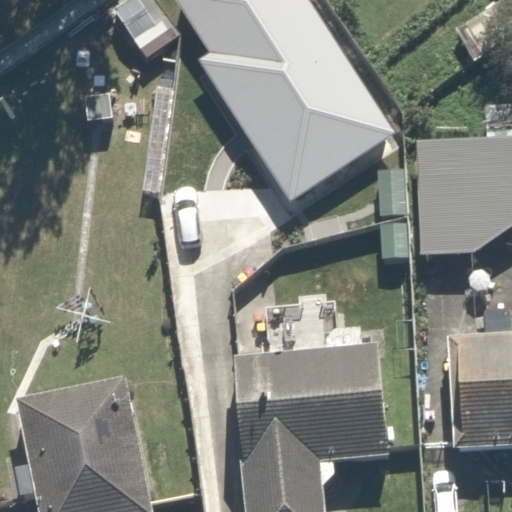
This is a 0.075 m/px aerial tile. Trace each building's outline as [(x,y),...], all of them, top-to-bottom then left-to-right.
[(486,141),(426,139),(421,268),(511,271),(511,100),(488,99),(486,141)] [(273,135),(178,137),(179,222),(274,221),(273,135)] [(373,339),(330,344),(332,363),(231,374),(246,511),(331,511),(326,461),(408,453),(397,356),(375,359),(373,339)] [(511,349),(450,350),(450,468),(511,467),(511,349)] [(162,511),(131,384),(20,411),(36,475),(21,479),(28,509),(42,506),(43,511),(162,511)]
